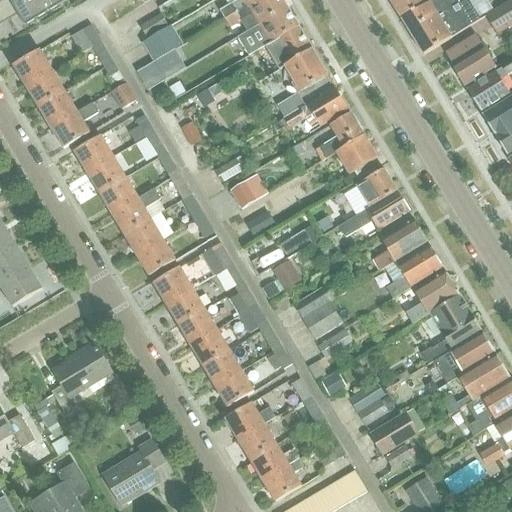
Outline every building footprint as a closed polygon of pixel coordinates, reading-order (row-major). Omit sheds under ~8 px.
[(8,0),(25,28),(71,0),(8,0)] [(225,0),(230,7),(221,12),(226,21),(248,7),(259,0),(225,0)] [(259,0),(248,7),(226,21),(231,30),(243,22),(242,21),(253,15),(260,26),(287,9),(281,0),(259,0)] [(389,0),(402,21),(427,7),(422,0),(389,0)] [(437,0),(427,7),(402,21),(423,56),(480,21),(467,0),(437,0)] [(511,1),(486,17),(497,35),(511,25),(511,1)] [(260,26),(238,39),(249,58),(266,48),(271,45),(299,28),(287,9),(260,26)] [(147,39),(168,26),(162,17),(141,30),(147,39)] [(170,27),(142,45),(154,64),(182,46),(170,27)] [(93,50),(102,45),(91,28),(72,39),(82,57),(93,50)] [(280,72),(286,68),(313,52),(299,28),(271,45),(266,48),(280,72)] [(446,55),(453,66),(452,67),(465,87),(496,68),(475,36),(446,55)] [(102,45),(93,50),(100,64),(110,58),(102,45)] [(26,88),(53,72),(40,51),(13,67),(26,88)] [(185,69),(175,51),(156,62),(167,80),(185,69)] [(313,52),(286,68),(295,83),(291,85),(305,108),(334,91),(327,79),(328,78),(313,52)] [(506,76),(511,72),(511,57),(500,66),(502,70),(506,76)] [(126,85),(114,65),(105,71),(116,91),(126,85)] [(500,80),(506,76),(502,70),(467,91),(481,113),(510,95),(500,80)] [(53,72),(26,88),(38,108),(65,93),(53,72)] [(179,83),(169,89),(175,99),(185,93),(179,83)] [(126,85),(116,91),(111,94),(121,112),(136,103),(126,85)] [(214,101),(222,95),(217,87),(208,92),(214,101)] [(334,91),(305,108),(284,121),(290,131),(306,121),(312,131),(319,127),(320,129),(349,112),(335,90),(334,91)] [(77,113),(65,93),(38,108),(51,129),(77,113)] [(207,93),(195,100),(203,113),(215,105),(207,93)] [(510,95),(481,113),(483,116),(483,117),(496,137),(507,156),(511,153),(511,93),(510,95)] [(77,113),(51,129),(63,150),(90,134),(84,124),(99,115),(93,105),(78,114),(77,113)] [(337,155),(364,139),(350,115),(330,128),(337,139),(319,150),(326,161),(336,155),(337,155)] [(145,140),(155,134),(145,118),(135,124),(145,140)] [(202,141),(192,124),(181,130),(191,148),(202,141)] [(155,157),(165,151),(155,134),(145,140),(155,157)] [(87,175),(114,159),(101,137),(74,153),(87,175)] [(378,160),(364,139),(337,155),(350,177),(355,174),(359,181),(374,172),(370,165),(378,160)] [(299,148),(288,154),(293,163),(304,156),(299,148)] [(240,157),(215,172),(222,184),(243,172),(247,169),(240,157)] [(179,175),(169,158),(159,163),(170,181),(179,175)] [(114,159),(87,175),(99,195),(126,179),(114,159)] [(370,210),(398,194),(384,171),(357,188),(370,210)] [(189,192),(179,175),(170,181),(180,198),(189,192)] [(257,176),(231,192),(242,211),(268,195),(257,176)] [(126,179),(99,195),(112,216),(138,200),(126,179)] [(153,191),(138,200),(112,216),(124,236),(151,220),(144,210),(159,201),(153,191)] [(370,210),(353,220),(339,229),(346,241),(372,225),(370,222),(372,221),(379,233),(410,214),(398,194),(370,210)] [(204,216),(194,199),(184,205),(194,222),(204,216)] [(268,213),(247,225),(254,237),(275,224),(268,213)] [(349,213),(339,218),(344,226),(353,220),(349,213)] [(215,235),(204,216),(194,222),(205,240),(215,235)] [(151,220),(124,236),(136,257),(163,241),(151,220)] [(380,272),(428,243),(414,221),(382,241),(390,253),(374,262),(380,272)] [(4,225),(0,226),(0,256),(16,246),(4,225)] [(292,239),(280,246),(287,257),(299,250),(292,239)] [(163,241),(136,257),(149,278),(176,262),(163,241)] [(16,246),(0,256),(0,285),(29,268),(16,246)] [(393,301),(444,269),(430,247),(398,267),(405,279),(387,290),(393,301)] [(224,271),(233,266),(225,251),(215,257),(224,271)] [(215,261),(210,253),(190,266),(194,273),(215,261)] [(288,261),(272,271),(278,280),(285,291),(301,281),(288,261)] [(234,288),(243,282),(233,266),(224,271),(234,288)] [(29,268),(0,285),(0,289),(12,309),(43,290),(29,268)] [(166,306),(193,290),(180,269),(153,285),(166,306)] [(421,322),(431,315),(461,297),(446,273),(415,292),(423,305),(407,315),(413,325),(420,321),(421,322)] [(269,300),(279,294),(272,284),(263,289),(269,300)] [(302,320),(336,298),(329,286),(294,307),(302,320)] [(258,306),(247,289),(238,295),(248,312),(258,306)] [(193,290),(166,306),(178,326),(205,311),(193,290)] [(461,297),(431,315),(446,341),(433,350),(432,349),(422,355),(429,367),(435,363),(452,353),(452,354),(484,335),(461,297)] [(315,341),(342,324),(329,305),(303,321),(315,341)] [(259,329),(268,323),(258,306),(248,312),(259,329)] [(217,331),(205,311),(178,326),(191,347),(217,331)] [(283,347),(272,330),(263,336),(273,353),(283,347)] [(217,331),(191,347),(203,367),(229,351),(217,331)] [(326,359),(352,342),(346,332),(319,348),(326,359)] [(452,353),(435,363),(448,385),(460,377),(460,378),(497,356),(484,335),(452,354),(452,353)] [(82,419),(78,413),(70,399),(111,374),(94,345),(74,357),(76,360),(54,373),(62,385),(51,392),(71,425),(82,419)] [(275,356),(268,360),(275,372),(282,368),(284,371),(293,365),(283,347),(273,353),(275,356)] [(242,372),(229,351),(203,367),(215,388),(242,372)] [(472,396),(458,404),(461,410),(468,406),(475,402),(483,397),(482,396),(511,380),(497,356),(460,378),(472,396)] [(319,364),(310,369),(319,384),(328,378),(319,364)] [(242,372),(215,388),(228,409),(255,393),(242,372)] [(331,377),(321,383),(329,397),(339,391),(331,377)] [(302,402),(312,397),(302,380),(292,385),(302,402)] [(475,402),(468,406),(477,422),(469,428),(475,438),(487,430),(511,415),(511,380),(482,396),(483,397),(475,402)] [(357,414),(385,397),(377,384),(350,401),(357,414)] [(433,385),(424,390),(429,398),(437,393),(433,385)] [(322,413),(312,397),(302,402),(312,419),(322,413)] [(365,427),(388,413),(381,401),(358,415),(365,427)] [(114,406),(113,413),(119,417),(125,414),(126,407),(120,403),(114,406)] [(238,441),(264,425),(276,418),(270,408),(258,415),(252,404),(226,420),(238,441)] [(47,408),(38,414),(55,441),(65,435),(47,408)] [(21,450),(35,442),(20,416),(8,423),(0,410),(0,442),(13,435),(21,450)] [(504,457),(511,452),(511,415),(487,430),(495,443),(497,441),(499,444),(490,449),(497,461),(504,457)] [(417,436),(405,416),(372,436),(384,456),(417,436)] [(136,418),(127,424),(135,438),(145,432),(136,418)] [(327,444),(337,438),(327,421),(317,427),(327,444)] [(277,446),(264,425),(238,441),(251,461),(277,446)] [(67,439),(52,447),(58,458),(85,442),(80,434),(69,441),(67,439)] [(337,438),(327,444),(315,451),(326,468),(347,455),(337,438)] [(152,470),(165,463),(153,442),(139,450),(142,454),(103,477),(121,507),(160,483),(152,470)] [(277,446),(251,461),(263,482),(299,460),(294,451),(284,457),(277,446)] [(392,470),(414,457),(407,447),(386,460),(392,470)] [(299,460),(263,482),(276,503),(302,488),(294,474),(304,468),(299,460)] [(33,511),(81,511),(74,499),(89,490),(74,464),(57,474),(63,485),(30,505),(33,511)] [(346,479),(358,499),(368,493),(355,473),(346,479)] [(358,499),(346,479),(336,485),(348,505),(358,499)] [(406,494),(417,511),(447,511),(428,481),(406,494)] [(336,485),(326,491),(338,511),(348,505),(336,485)] [(335,511),(338,511),(326,491),(316,496),(324,511),(335,511)] [(324,511),(316,496),(306,502),(311,511),(324,511)] [(12,511),(4,498),(0,500),(0,511),(12,511)] [(311,511),(306,502),(296,508),(297,511),(311,511)]
